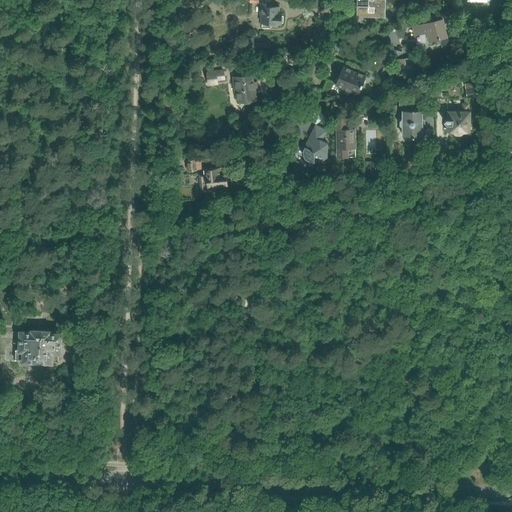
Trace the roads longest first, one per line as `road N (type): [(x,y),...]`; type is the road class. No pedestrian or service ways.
road 1 (secondary): [(0,472),(435,489)]
road 2 (residential): [(511,151),(313,186),(278,180),(271,157),(329,0)]
road 3 (unknown): [(141,511),(146,464),(134,411),(135,236)]
